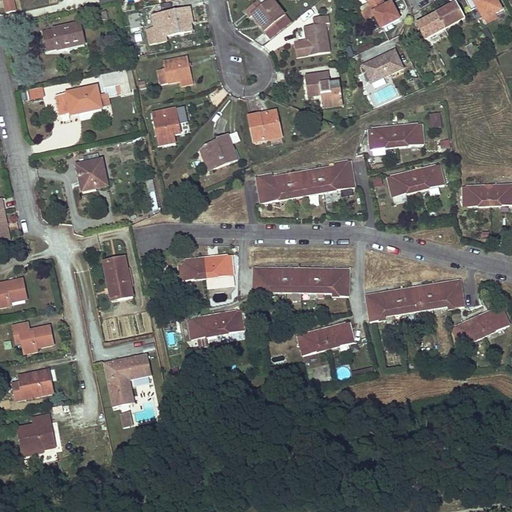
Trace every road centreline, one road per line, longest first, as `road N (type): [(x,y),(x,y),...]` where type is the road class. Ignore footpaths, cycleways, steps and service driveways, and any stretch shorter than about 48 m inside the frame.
road 1 (residential): [(0,81),(27,219),(51,233),(101,429)]
road 2 (residential): [(511,266),(362,230),(156,232)]
